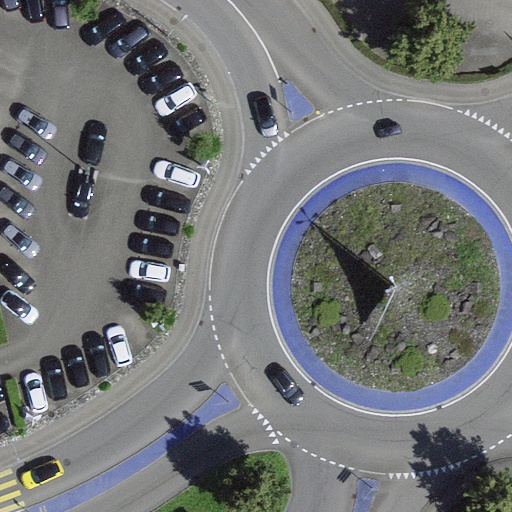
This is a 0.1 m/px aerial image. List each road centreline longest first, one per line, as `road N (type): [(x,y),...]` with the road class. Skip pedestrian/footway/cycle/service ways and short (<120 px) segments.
road 1 (primary): [(240,326),(113,448),(0,502)]
road 2 (primary): [(115,511),(190,460),(266,426),(306,421)]
road 3 (primary): [(323,145),(287,169),(242,241),(235,283),(240,326)]
road 4 (tertiary): [(323,145),(265,46),(226,0)]
road 5 (primary): [(463,142),(393,127),(323,145)]
